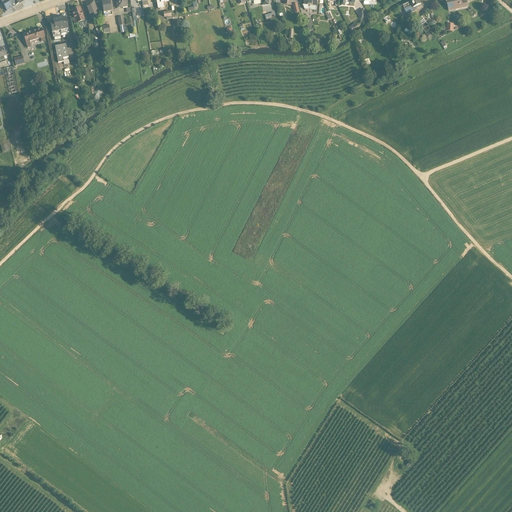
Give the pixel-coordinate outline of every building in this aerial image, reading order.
[(0,0),(0,1),(6,12),(12,8),(7,0),(0,0)] [(126,0),(115,0),(117,9),(122,8),(122,9),(127,8),(127,7),(126,0)] [(155,0),(157,9),(163,8),(163,3),(168,2),(168,0),(155,0)] [(304,10),(316,10),(316,6),(317,6),(317,0),(303,0),(303,5),(302,5),(304,10)] [(420,0),(415,0),(403,6),(407,15),(415,11),(415,9),(423,6),(420,0)] [(461,0),(446,0),(448,12),(467,8),(466,2),(462,2),(461,0)] [(105,2),(101,2),(104,17),(112,15),(109,1),(106,1),(106,2),(105,2)] [(85,5),(90,20),(98,18),(95,11),(96,10),(93,2),(85,5)] [(75,25),(85,21),(80,8),(71,11),(74,19),(73,20),(75,25)] [(361,20),(368,17),(364,9),(357,12),(361,20)] [(166,18),(166,20),(171,19),(170,12),(163,13),(164,17),(164,18),(166,18)] [(65,16),(62,17),(57,18),(58,19),(52,20),(52,21),(50,21),(53,37),(54,41),(61,40),(60,36),(61,36),(61,34),(68,33),(65,16)] [(123,17),(117,18),(119,25),(120,33),(125,32),(125,31),(128,30),(128,28),(126,27),(124,27),(124,25),(123,17)] [(422,17),(416,20),(423,30),(425,32),(420,35),(420,34),(418,36),(422,42),(434,35),(422,17)] [(306,20),(309,31),(315,29),(312,19),(306,20)] [(44,38),(45,37),(41,28),(29,32),(29,33),(27,33),(22,35),(27,49),(31,47),(30,42),(40,39),(41,42),(45,41),(44,38)] [(68,58),(66,45),(54,47),(58,63),(63,62),(62,59),(68,58)] [(22,57),(13,59),(16,66),(24,64),(22,57)] [(10,151),(8,140),(0,142),(0,144),(2,153),(10,151)]
